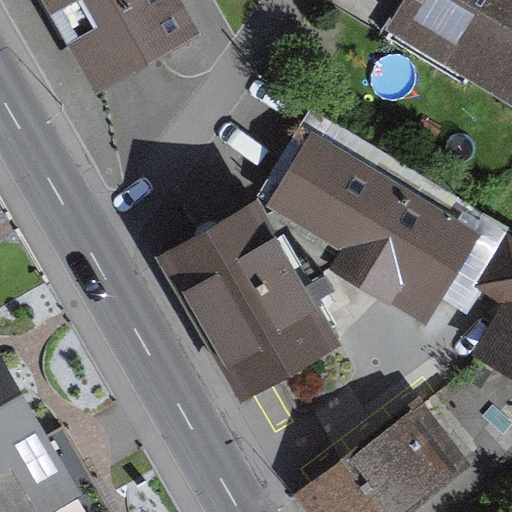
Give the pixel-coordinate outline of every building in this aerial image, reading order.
[(52,0),(101,88),(190,39),(168,0),(52,0)] [(511,0),(413,0),(395,31),(507,100),(511,92),(511,0)] [(273,203),(442,298),(494,208),(324,112),(273,203)] [(186,233),(260,371),(332,332),(257,194),(186,233)] [(511,300),(494,341),(511,348),(511,300)] [(0,511),(106,511),(60,431),(40,442),(0,370),(0,511)] [(312,466),(347,511),(400,511),(464,464),(409,392),(312,466)]
